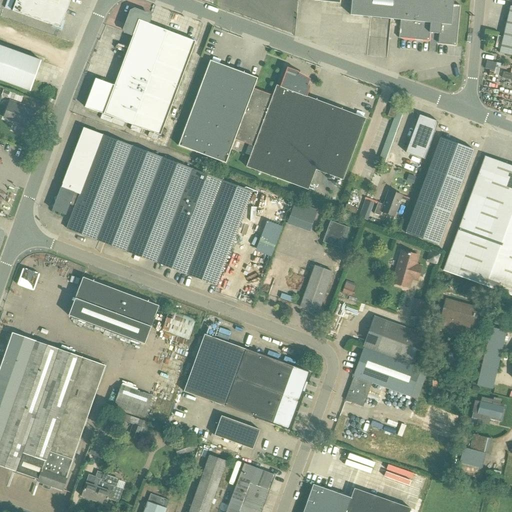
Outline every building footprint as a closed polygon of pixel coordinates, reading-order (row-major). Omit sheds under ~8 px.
[(10,10),(13,0),(7,0),(5,8),(10,10)] [(61,28),(70,0),(16,0),(13,11),(61,28)] [(456,46),(460,5),(453,5),(453,0),(305,0),(340,3),(340,0),(352,0),(351,15),(401,20),(399,38),(429,41),(430,33),(439,34),(438,44),(456,46)] [(161,136),(196,42),(149,24),(151,18),(150,15),(135,10),(131,12),(124,30),(125,33),(133,36),(118,77),(115,86),(98,80),(87,108),(161,136)] [(503,37),(511,38),(511,22),(507,22),(503,37)] [(511,38),(503,37),(498,36),(495,48),(501,49),(500,53),(511,55),(511,38)] [(0,80),(30,91),(41,60),(0,45),(0,80)] [(273,96),(254,89),(258,78),(210,60),(178,146),(226,163),(235,139),(254,147),(247,167),(308,190),(316,170),(342,180),(365,118),(307,97),(311,86),(306,84),(307,80),(298,75),(299,72),(287,68),(280,87),(277,86),(273,96)] [(511,74),(503,72),(502,78),(511,80),(511,74)] [(7,99),(10,93),(4,90),(1,96),(7,99)] [(27,126),(32,112),(20,108),(21,105),(10,101),(4,118),(27,126)] [(393,118),(398,107),(392,104),(387,116),(393,118)] [(419,115),(405,153),(424,160),(438,122),(419,115)] [(252,192),(193,170),(102,135),(84,128),(63,184),(62,188),(61,187),(53,210),(66,215),(70,204),(75,206),(67,229),(217,286),(252,192)] [(168,133),(162,143),(168,146),(174,136),(168,133)] [(440,138),(405,233),(439,245),(474,150),(440,138)] [(511,295),(511,166),(485,156),(443,271),(511,295)] [(416,178),(408,175),(406,182),(413,185),(416,178)] [(395,216),(402,196),(389,191),(384,205),(378,203),(374,214),(380,216),(382,212),(395,216)] [(314,229),(319,211),(296,204),(294,212),(292,211),(289,222),(314,229)] [(355,214),(357,208),(346,204),(344,210),(355,214)] [(342,249),(346,236),(349,228),(330,222),(323,242),(342,249)] [(436,266),(440,255),(430,251),(426,261),(436,266)] [(417,280),(421,267),(416,265),(418,257),(402,252),(393,283),(409,287),(412,279),(417,280)] [(318,313),(333,272),(315,266),(300,307),(318,313)] [(158,306),(83,278),(68,316),(144,345),(158,306)] [(346,281),(341,293),(351,297),(356,285),(346,281)] [(423,315),(426,302),(415,299),(411,312),(423,315)] [(477,342),(485,310),(445,299),(436,330),(477,342)] [(195,320),(169,311),(168,312),(162,331),(163,331),(188,340),(195,320)] [(411,362),(421,334),(374,317),(364,345),(411,362)] [(365,338),(366,333),(357,330),(356,335),(365,338)] [(63,490),(67,479),(66,478),(105,366),(12,333),(0,368),(0,466),(38,479),(37,481),(45,484),(44,486),(49,488),(50,486),(63,490)] [(204,335),(184,392),(289,430),(303,392),(304,392),(308,383),(307,382),(310,373),(204,335)] [(285,349),(297,353),(300,347),(287,343),(285,349)] [(421,369),(421,367),(365,346),(353,376),(354,376),(345,400),(363,407),(372,382),(411,397),(421,369)] [(499,360),(483,356),(476,385),(492,389),(499,360)] [(428,371),(421,369),(411,397),(417,399),(428,371)] [(146,412),(152,396),(121,385),(115,401),(146,412)] [(493,400),(481,397),(480,402),(474,400),(472,413),(473,413),(472,418),(477,419),(477,422),(484,424),(485,418),(502,422),(506,405),(492,402),(493,400)] [(150,431),(151,424),(138,420),(138,419),(124,415),(122,422),(132,425),(128,436),(141,440),(144,429),(150,431)] [(253,450),(260,430),(221,416),(214,436),(253,450)] [(398,435),(401,427),(389,422),(385,430),(398,435)] [(108,460),(115,441),(112,440),(116,428),(106,425),(95,456),(94,458),(103,462),(105,459),(108,460)] [(488,455),(492,439),(473,435),(469,451),(488,455)] [(198,449),(195,442),(191,443),(191,442),(174,448),(177,457),(194,451),(198,449)] [(484,461),(461,455),(459,463),(482,468),(484,461)] [(207,511),(225,463),(209,457),(189,511),(207,511)] [(261,511),(269,491),(271,491),(276,476),(244,463),(225,511),(261,511)] [(86,484),(82,497),(94,501),(103,474),(97,472),(96,477),(88,474),(85,484),(86,484)] [(103,474),(94,501),(106,505),(108,499),(119,502),(123,489),(116,487),(118,482),(117,478),(103,474)] [(351,498),(313,485),(303,511),(410,511),(411,509),(354,489),(351,498)] [(165,511),(169,501),(151,494),(148,502),(144,511),(165,511)]
